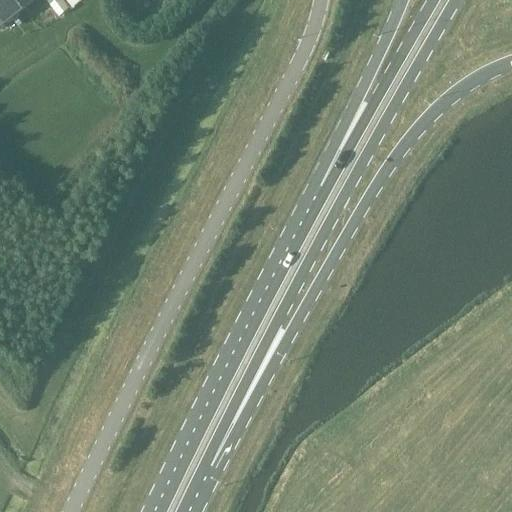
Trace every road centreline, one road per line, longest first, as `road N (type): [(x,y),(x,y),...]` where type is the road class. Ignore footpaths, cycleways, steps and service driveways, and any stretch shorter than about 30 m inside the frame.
road 1 (unclassified): [(319,0),(305,45),(69,511)]
road 2 (primary): [(209,451),(453,0)]
road 3 (primary): [(209,451),(416,128),(455,92),(511,62)]
road 4 (primary): [(328,178),(156,511)]
road 5 (primary): [(432,0),(328,178)]
road 6 (primary): [(399,0),(328,178)]
